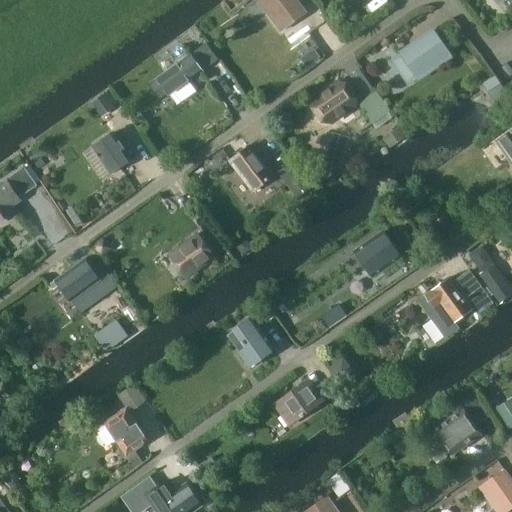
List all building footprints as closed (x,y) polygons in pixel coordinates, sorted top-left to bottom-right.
[(258,0),(282,32),(309,12),(299,0),(258,0)] [(435,31),(401,54),(418,78),(451,55),(435,31)] [(192,54),(150,83),(161,100),(203,71),(192,54)] [(333,124),(357,107),(359,97),(348,81),(338,80),(314,96),(312,107),(323,123),(333,124)] [(374,123),(389,113),(374,92),(359,102),(374,123)] [(110,121),(121,114),(114,104),(104,111),(110,121)] [(390,149),(406,138),(399,128),(383,139),(390,149)] [(122,140),(115,130),(92,146),(112,175),(139,157),(126,137),(122,140)] [(511,164),(511,131),(497,142),(511,164)] [(250,144),(229,161),(254,193),(275,176),(250,144)] [(286,186),(300,174),(292,163),(277,175),(286,186)] [(24,194),(37,185),(25,168),(12,177),(24,194)] [(21,200),(7,181),(0,185),(0,217),(14,208),(13,206),(21,200)] [(373,278),(403,257),(384,230),(354,251),(373,278)] [(188,278),(217,257),(198,231),(168,253),(188,278)] [(70,303),(101,281),(92,266),(87,259),(55,281),(70,303)] [(480,274),(501,304),(511,296),(511,289),(494,264),(480,274)] [(455,323),(457,322),(474,309),(451,276),(425,294),(435,308),(441,303),(455,323)] [(472,299),(484,316),(498,306),(487,289),(472,299)] [(331,326),(349,312),(342,302),(324,317),(331,326)] [(251,368),(277,350),(253,316),(227,334),(251,368)] [(119,321),(96,337),(106,351),(128,335),(119,321)] [(346,384),(361,373),(348,355),(333,365),(346,384)] [(290,427),(327,401),(310,378),(273,404),(290,427)] [(478,423),(490,416),(478,399),(466,407),(478,423)] [(127,457),(151,442),(128,406),(105,421),(127,457)] [(453,456),(484,434),(465,406),(434,428),(453,456)] [(507,430),(511,427),(511,410),(511,409),(499,416),(507,430)] [(496,511),(507,511),(511,509),(511,477),(506,468),(479,486),(496,511)] [(191,511),(167,478),(133,502),(139,511),(191,511)] [(340,511),(329,495),(304,511),(340,511)] [(0,511),(9,511),(0,498),(0,511)]
